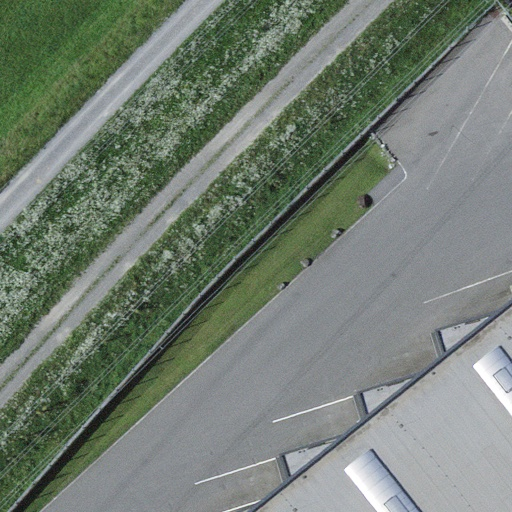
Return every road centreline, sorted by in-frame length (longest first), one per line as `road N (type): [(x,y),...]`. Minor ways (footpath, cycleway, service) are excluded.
road 1 (track): [(0,384),(365,0)]
road 2 (track): [(0,221),(221,0)]
